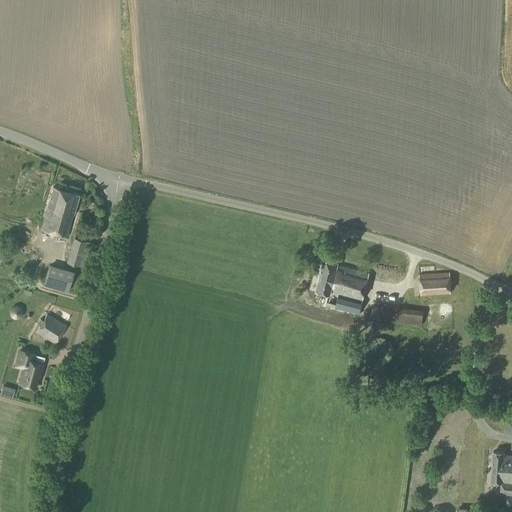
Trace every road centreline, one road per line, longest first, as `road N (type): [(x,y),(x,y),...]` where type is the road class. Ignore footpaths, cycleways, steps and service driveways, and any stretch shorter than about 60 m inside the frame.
road 1 (unclassified): [(511,293),(367,235),(122,180)]
road 2 (unclassified): [(45,511),(42,483),(122,180)]
road 3 (unknown): [(498,286),(478,341),(475,397),(484,424),(511,435)]
road 4 (unclassified): [(122,180),(0,132)]
